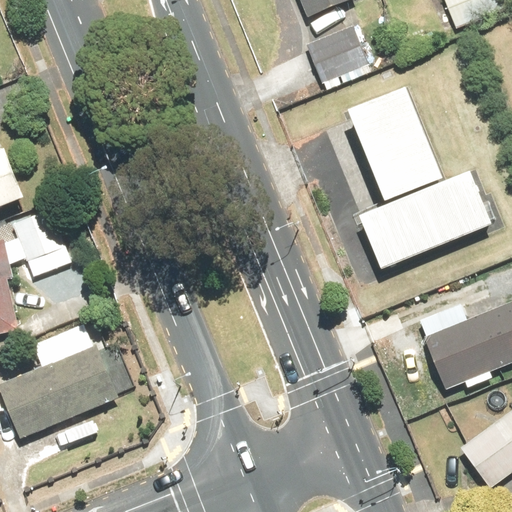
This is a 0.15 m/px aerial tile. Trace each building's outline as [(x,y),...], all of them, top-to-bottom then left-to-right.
[(290,0),(300,25),(355,4),(353,0),(290,0)] [(511,0),(449,0),(463,33),(511,12),(511,0)] [(359,30),(310,49),(328,94),(377,74),(359,30)] [(396,95),(337,119),(376,212),(351,223),(373,276),(486,230),(463,176),(435,188),(396,95)] [(0,214),(18,208),(0,163),(0,214)] [(4,246),(0,246),(0,339),(17,336),(7,284),(11,283),(4,246)] [(422,341),(444,393),(511,365),(511,306),(511,305),(422,341)] [(0,401),(19,445),(116,404),(93,351),(0,390),(0,401)] [(485,494),(511,473),(511,411),(455,455),(485,494)]
